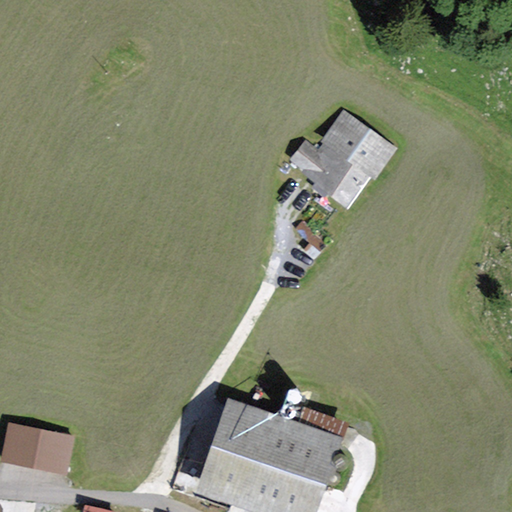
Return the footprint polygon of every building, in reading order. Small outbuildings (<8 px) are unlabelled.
[(302,142),(289,158),(346,204),(388,152),(344,118),(316,153),(302,142)] [(204,483),(290,511),(313,511),(335,448),(229,411),(204,483)] [(66,472),(73,436),(10,423),(2,458),(66,472)] [(347,459),(342,455),(336,455),(331,460),(332,467),(337,471),(343,470),(348,466),(347,459)] [(328,473),(326,478),(328,483),(333,485),(339,483),(341,478),(339,473),(333,470),(328,473)]
